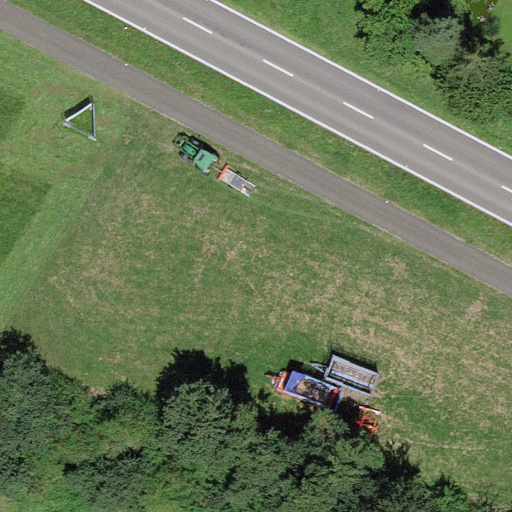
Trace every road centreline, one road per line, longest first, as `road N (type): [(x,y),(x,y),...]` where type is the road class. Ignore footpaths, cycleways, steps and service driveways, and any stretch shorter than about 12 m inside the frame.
road 1 (unclassified): [(0,2),(511,280)]
road 2 (primary): [(146,0),(511,192)]
